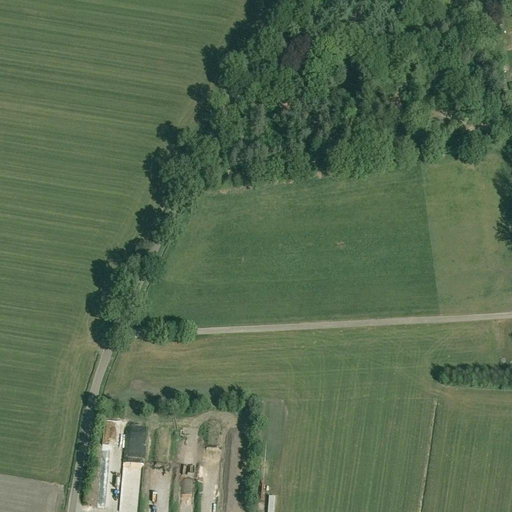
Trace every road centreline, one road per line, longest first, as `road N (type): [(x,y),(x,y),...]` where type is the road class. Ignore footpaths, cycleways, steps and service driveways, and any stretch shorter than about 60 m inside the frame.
road 1 (unclassified): [(70,511),(91,400),(114,335),(188,179),(288,0)]
road 2 (track): [(511,126),(404,153),(188,179)]
